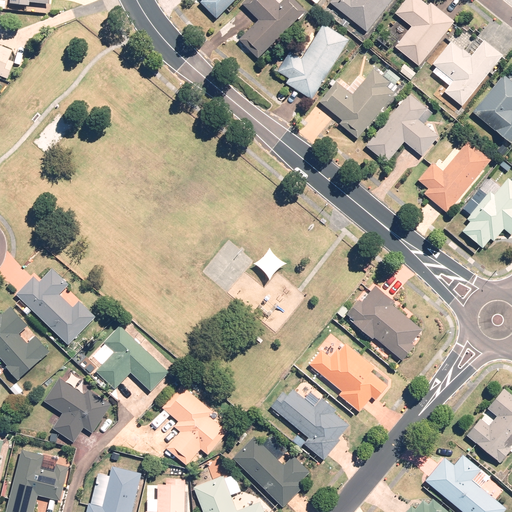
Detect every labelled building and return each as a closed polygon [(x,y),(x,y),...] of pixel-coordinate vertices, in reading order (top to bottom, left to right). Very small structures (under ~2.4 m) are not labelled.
[(202,0),(200,2),(217,18),(235,0),(202,0)] [(246,0),(242,4),(259,21),(239,40),(257,58),(306,11),(295,0),(246,0)] [(332,0),(330,3),(367,32),(392,0),(332,0)] [(431,3),(429,6),(421,0),(405,0),(395,13),(412,27),(396,48),(418,66),(454,22),(431,3)] [(346,28),(350,23),(343,19),(340,24),(346,28)] [(312,99),(349,40),(324,24),(302,59),(291,52),(279,72),(289,79),(286,83),(312,99)] [(385,46),(391,37),(383,31),(377,39),(385,46)] [(471,39),(464,33),(456,43),(463,49),(471,39)] [(485,40),(472,56),(463,49),(462,50),(452,42),(433,65),(437,67),(433,72),(450,85),(444,92),(462,106),(503,55),(485,40)] [(0,75),(8,79),(14,62),(9,60),(13,50),(0,45),(0,75)] [(416,73),(405,64),(399,71),(411,80),(416,73)] [(384,77),(374,69),(353,95),(336,81),(320,102),(342,120),(339,124),(358,139),(395,93),(393,92),(398,87),(395,85),(401,79),(390,70),(384,77)] [(511,81),(504,75),(474,113),(511,143),(511,142),(511,81)] [(409,94),(367,146),(387,163),(404,142),(423,156),(439,136),(424,124),(433,112),(409,94)] [(447,213),(492,160),(469,141),(443,171),(434,163),(419,181),(428,189),(424,194),(447,213)] [(511,181),(508,178),(503,185),(499,182),(495,187),(499,190),(495,195),(490,191),(468,219),(470,221),(462,231),(483,247),(491,238),(494,241),(504,229),(511,234),(511,233),(511,181)] [(33,276),(15,294),(21,299),(19,301),(26,307),(23,310),(27,314),(32,310),(68,344),(95,316),(78,300),(72,307),(59,294),(69,284),(52,268),(39,282),(33,276)] [(359,298),(347,313),(354,319),(352,322),(373,338),(375,336),(402,359),(415,345),(412,342),(423,329),(393,304),(395,301),(375,285),(362,301),(359,298)] [(0,357),(7,365),(5,366),(18,380),(50,350),(35,335),(27,342),(19,333),(28,325),(11,306),(1,314),(0,312),(0,357)] [(169,372),(120,325),(103,342),(114,352),(96,371),(115,389),(130,372),(150,391),(169,372)] [(321,349),(309,364),(342,391),(339,394),(359,411),(371,396),(375,399),(387,384),(371,371),(375,367),(346,343),(339,351),(337,349),(330,357),(321,349)] [(73,442),(83,427),(92,432),(111,404),(88,388),(84,394),(59,377),(43,400),(62,413),(52,428),(73,442)] [(213,411),(181,385),(162,408),(178,421),(174,426),(180,431),(166,448),(187,465),(201,449),(207,454),(227,431),(209,416),(213,411)] [(284,391),(271,406),(301,431),(293,440),(301,446),(304,443),(324,460),(341,440),(338,438),(350,425),(334,412),(337,409),(321,397),(314,406),(293,388),(288,394),(284,391)] [(480,417),(466,434),(500,462),(511,448),(510,447),(511,444),(511,394),(504,388),(487,408),(497,416),(489,425),(480,417)] [(254,436),(233,457),(283,507),(304,485),(300,481),(310,471),(293,455),(283,465),(278,459),(280,458),(281,460),(285,455),(284,454),(288,450),(271,434),(262,443),(254,436)] [(60,500),(69,466),(56,463),(54,469),(41,466),(44,454),(21,449),(5,511),(33,511),(38,495),(60,500)] [(503,511),(507,508),(472,480),(481,469),(463,454),(454,465),(445,456),(425,480),(463,511),(503,511)] [(224,463),(215,467),(218,476),(228,472),(224,463)] [(112,465),(102,506),(89,502),(86,511),(131,511),(142,472),(112,465)] [(223,476),(193,487),(203,511),(264,511),(260,501),(237,510),(231,494),(241,490),(234,474),(224,478),(223,476)] [(184,511),(185,478),(166,478),(166,484),(158,484),(158,498),(147,498),(147,511),(145,511),(184,511)] [(411,505),(405,511),(449,511),(433,498),(428,504),(423,499),(415,509),(411,505)]
